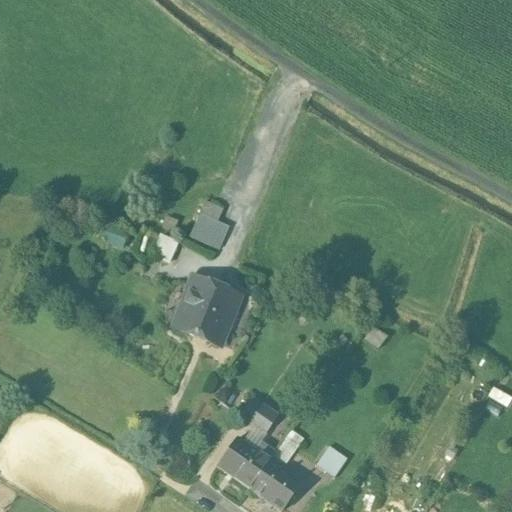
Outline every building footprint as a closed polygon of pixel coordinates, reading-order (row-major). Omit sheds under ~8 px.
[(223,209),(205,201),(199,216),(216,224),(223,209)] [(216,224),(199,216),(189,239),(218,252),(228,229),(216,224)] [(122,248),(128,230),(108,223),(102,242),(122,248)] [(189,252),(174,247),(174,248),(161,244),(155,260),(156,260),(160,261),(169,261),(189,270),(195,255),(189,252)] [(216,290),(179,276),(170,301),(182,306),(173,330),(197,340),(216,290)] [(240,300),(216,290),(197,340),(220,350),(231,322),(234,324),(238,314),(234,313),(240,300)] [(386,339),(373,330),(365,342),(378,351),(386,339)] [(511,402),(511,399),(494,390),(488,399),(507,410),(511,402)] [(277,418),(251,401),(239,419),(264,437),(277,418)] [(490,403),(483,416),(492,421),(498,409),(490,403)] [(271,459),(245,441),(242,446),(236,441),(216,469),(249,492),(271,459)] [(281,444),(271,459),(249,492),(277,511),(282,511),(300,486),(299,485),(299,486),(282,474),(285,469),(284,468),(295,453),(281,444)] [(346,462),(328,449),(315,468),(333,481),(346,462)]
